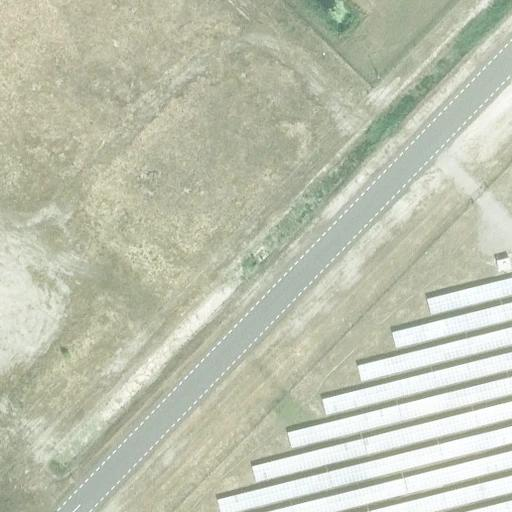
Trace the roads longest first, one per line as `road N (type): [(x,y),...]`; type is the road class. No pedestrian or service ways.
road 1 (unclassified): [(511,58),(73,511)]
road 2 (track): [(423,151),(511,234)]
